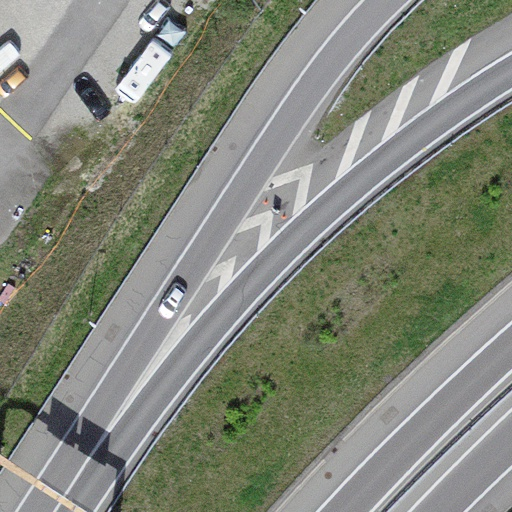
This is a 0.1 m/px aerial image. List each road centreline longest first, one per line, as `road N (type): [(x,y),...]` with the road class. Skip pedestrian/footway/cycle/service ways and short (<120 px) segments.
road 1 (motorway): [(511,72),(381,162),(274,257),(61,500)]
road 2 (motorway): [(385,0),(335,54),(243,188),(61,500)]
road 3 (motorway): [(511,347),(342,511)]
